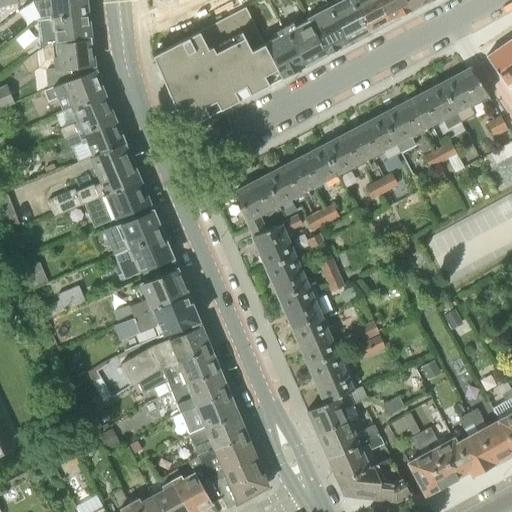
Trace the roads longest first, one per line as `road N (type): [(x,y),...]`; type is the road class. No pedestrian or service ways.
road 1 (residential): [(162,170),(491,0)]
road 2 (residential): [(309,489),(261,404),(162,170)]
road 3 (residential): [(162,170),(125,69),(117,0)]
